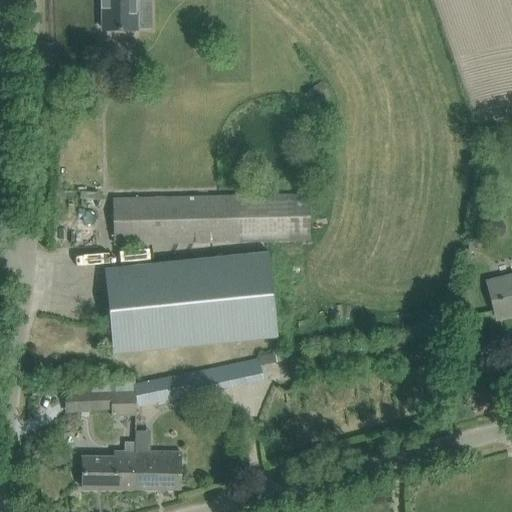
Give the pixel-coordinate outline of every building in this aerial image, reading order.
[(136,30),(136,1),(135,0),(103,0),(104,31),(136,30)] [(320,82),(304,94),(312,106),(329,95),(320,82)] [(116,243),(309,240),(308,194),(115,198),(116,243)] [(113,354),(277,337),(268,253),(105,269),(113,354)] [(511,275),(488,281),(497,318),(511,314),(511,275)] [(306,358),(289,361),(292,375),(304,373),(304,372),(308,371),(306,358)] [(138,382),(137,407),(247,384),(242,362),(171,378),(170,373),(138,382)] [(99,384),(88,385),(89,394),(90,394),(90,409),(112,408),(113,415),(137,414),(137,407),(138,382),(136,382),(135,379),(99,384)] [(65,442),(48,449),(54,464),(58,466),(72,460),(65,442)] [(83,489),(136,489),(137,452),(117,452),(117,458),(83,457),(83,489)] [(137,452),(136,489),(181,490),(181,453),(137,452)]
